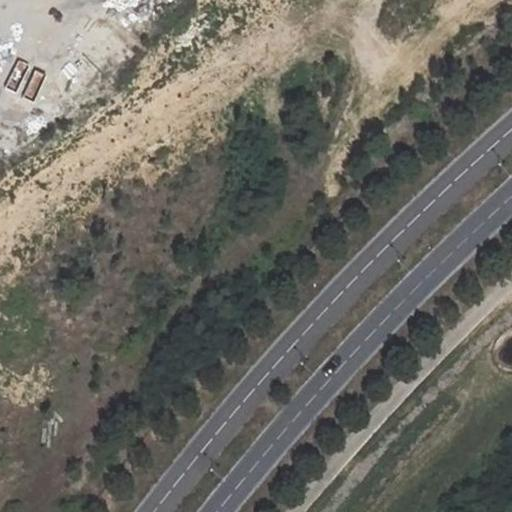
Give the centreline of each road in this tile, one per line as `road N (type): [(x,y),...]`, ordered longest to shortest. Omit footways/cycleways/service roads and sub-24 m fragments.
road 1 (primary): [(511,130),(450,181),(270,365),(152,511)]
road 2 (primary): [(215,511),(316,388),(511,198)]
